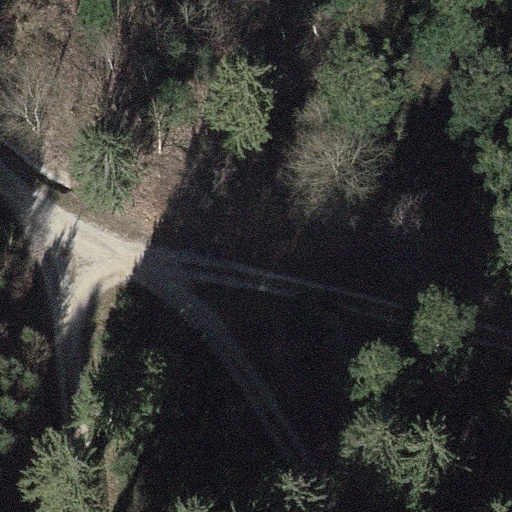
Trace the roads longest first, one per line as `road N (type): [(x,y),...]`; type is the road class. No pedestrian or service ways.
road 1 (track): [(43,226),(511,345)]
road 2 (track): [(0,182),(43,226),(75,375),(86,511)]
road 3 (track): [(322,511),(190,267)]
